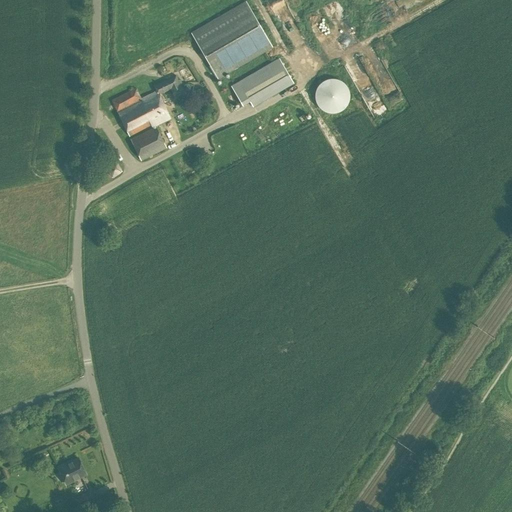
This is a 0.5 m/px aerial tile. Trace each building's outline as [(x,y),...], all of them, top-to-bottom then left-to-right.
[(295,21),(284,0),(268,0),(282,27),(295,21)] [(328,0),(321,3),(327,15),(334,12),(328,0)] [(218,78),(272,47),(246,1),(192,33),(218,78)] [(363,47),(366,61),(373,59),(370,46),(363,47)] [(349,58),(343,62),(359,91),(370,85),(360,67),(355,70),(349,58)] [(279,59),(231,86),(243,107),(250,102),(253,108),(294,84),(279,59)] [(388,78),(383,63),(369,67),(374,83),(388,78)] [(157,91),(158,94),(171,88),(173,93),(175,92),(177,94),(180,92),(180,90),(182,89),(176,76),(154,86),(157,91)] [(341,81),(338,79),(334,78),(330,78),(325,79),(321,82),(318,85),(316,89),(315,92),(315,96),(315,99),(317,103),(319,107),(322,110),(326,112),(329,113),(332,113),(337,112),(342,110),(346,106),(348,101),(349,97),(349,92),(347,88),(345,84),(341,81)] [(158,94),(157,91),(141,99),(136,89),(112,101),(129,136),(152,125),(153,126),(170,118),(158,94)] [(211,134),(219,150),(278,120),(276,116),(291,108),(285,96),(211,134)] [(141,161),(167,148),(156,127),(130,139),(141,161)] [(106,167),(112,178),(122,172),(116,161),(106,167)] [(58,467),(66,484),(86,474),(79,458),(68,464),(67,462),(58,467)] [(95,501),(90,490),(74,498),(79,509),(95,501)]
